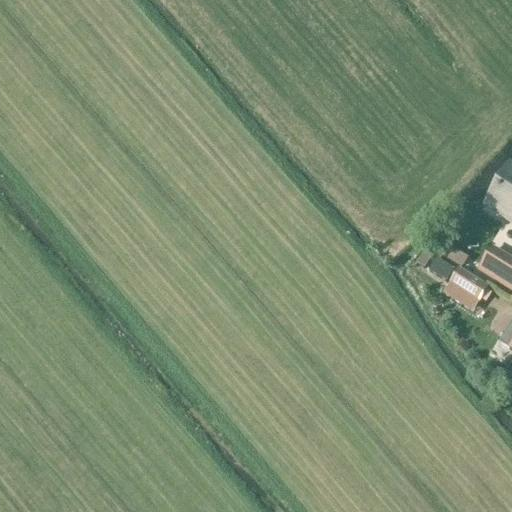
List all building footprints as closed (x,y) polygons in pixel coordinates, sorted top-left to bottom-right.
[(511,175),(504,187),(496,199),(488,211),(506,222),(508,218),(511,220),(511,175)] [(511,269),(486,260),(479,280),(511,291),(511,269)] [(456,272),(439,262),(431,275),(448,285),(456,272)] [(490,290),(460,272),(451,287),(481,305),(490,290)] [(511,326),(499,347),(511,355),(511,326)]
